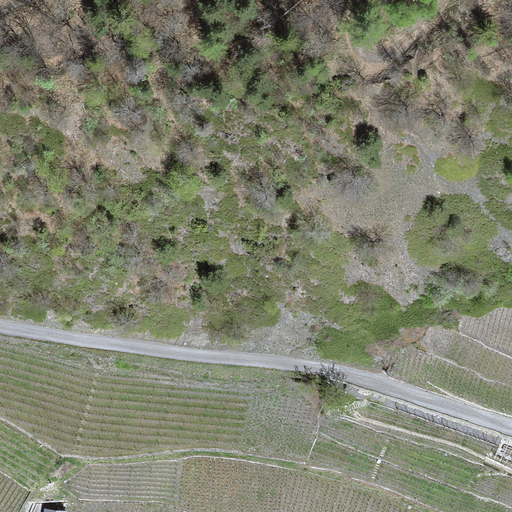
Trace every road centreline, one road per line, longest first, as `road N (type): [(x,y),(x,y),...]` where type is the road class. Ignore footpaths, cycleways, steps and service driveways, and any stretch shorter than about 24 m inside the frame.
road 1 (unclassified): [(511,419),(295,363),(0,321)]
road 2 (track): [(316,0),(374,60),(407,53),(441,0)]
